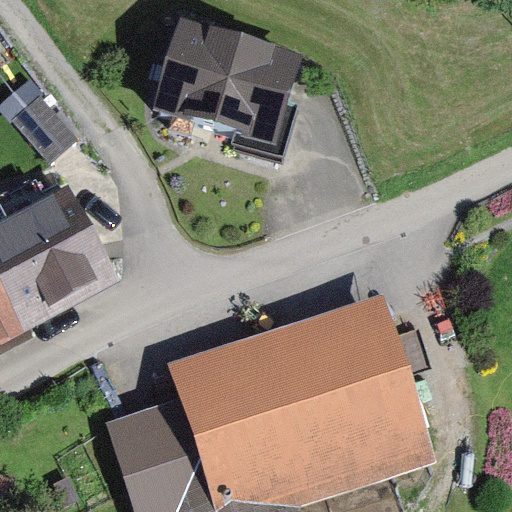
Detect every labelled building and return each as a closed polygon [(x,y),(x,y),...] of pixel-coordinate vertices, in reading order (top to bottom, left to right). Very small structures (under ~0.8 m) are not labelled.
[(277,158),(307,64),(181,25),(151,119),(277,158)] [(49,165),(83,141),(39,80),(5,105),(49,165)] [(0,356),(130,283),(76,188),(0,230),(0,356)] [(407,511),(445,499),(379,301),(155,375),(168,414),(98,438),(122,511),(407,511)] [(0,511),(4,511),(16,483),(0,476),(0,511)]
